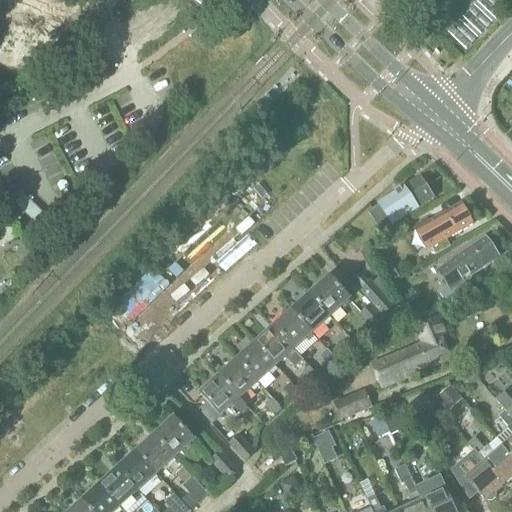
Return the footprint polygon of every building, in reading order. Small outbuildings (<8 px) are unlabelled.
[(434,200),(420,178),(380,204),(394,226),(434,200)] [(432,249),(436,257),(451,248),(447,241),(473,226),(461,205),(435,220),(435,221),(429,224),(427,220),(427,219),(413,227),(418,235),(422,232),(432,249)] [(499,259),(485,240),(457,258),(459,262),(443,273),(451,286),(439,294),(444,303),(475,285),(470,278),(499,259)] [(310,295),(331,317),(349,300),(329,278),(310,295)] [(372,282),(362,291),(384,317),(394,308),(372,282)] [(310,295),(293,311),(313,334),(331,317),(310,295)] [(371,306),(360,316),(376,334),(387,324),(371,306)] [(293,311),(275,328),(296,350),(313,334),(293,311)] [(424,344),(373,365),(382,389),(451,361),(441,337),(445,335),(438,317),(417,326),(424,344)] [(294,352),(296,350),(275,328),(256,345),(276,368),(286,359),(295,370),(303,362),(294,352)] [(351,356),(358,350),(348,338),(341,345),(351,356)] [(256,345),(239,361),(259,384),(276,368),(256,345)] [(330,369),(338,361),(328,351),(320,358),(330,369)] [(239,361),(220,378),(241,401),(259,384),(239,361)] [(319,376),(310,367),(303,374),(312,383),(319,376)] [(477,379),(471,372),(463,378),(469,386),(477,379)] [(241,401),(220,378),(201,396),(209,404),(200,412),(207,421),(217,412),(222,418),(228,412),(235,420),(240,416),(241,417),(249,410),(241,401)] [(301,395),(291,384),(284,391),(294,402),(301,395)] [(437,399),(449,413),(463,401),(450,387),(437,399)] [(372,409),(365,391),(334,404),(341,422),(372,409)] [(511,401),(506,395),(498,402),(508,413),(511,417),(511,401)] [(434,405),(427,398),(412,405),(416,418),(434,405)] [(273,401),(265,408),(274,419),(282,412),(273,401)] [(383,417),(392,436),(412,427),(403,408),(383,417)] [(511,417),(508,413),(501,419),(511,430),(499,441),(506,449),(511,455),(511,417)] [(379,439),(390,433),(383,418),(371,423),(379,439)] [(175,419),(155,437),(176,460),(196,442),(175,419)] [(336,448),(329,434),(313,441),(320,455),(332,450),(336,448)] [(228,445),(244,463),(255,453),(239,435),(228,445)] [(176,460),(155,437),(137,453),(158,477),(176,460)] [(475,439),(470,443),(507,487),(511,483),(511,455),(506,449),(495,458),(487,448),(485,450),(475,439)] [(507,487),(470,443),(461,452),(478,472),(469,481),(488,504),(507,487)] [(279,455),(285,468),(297,462),(291,449),(279,455)] [(225,481),(236,471),(219,452),(208,462),(225,481)] [(158,477),(137,453),(119,470),(140,493),(158,477)] [(427,511),(418,492),(406,467),(395,472),(402,486),(405,485),(411,497),(408,498),(413,509),(406,511),(427,511)] [(119,470),(101,487),(122,510),(140,493),(119,470)] [(192,478),(182,487),(199,505),(208,496),(192,478)] [(280,485),(287,500),(302,493),(295,478),(280,485)] [(454,511),(440,481),(418,492),(427,511),(454,511)] [(101,487),(82,504),(89,511),(119,511),(122,510),(101,487)] [(164,503),(172,511),(189,511),(174,494),(164,503)] [(372,511),(385,511),(385,509),(382,510),(375,496),(374,497),(367,500),(372,511)]
